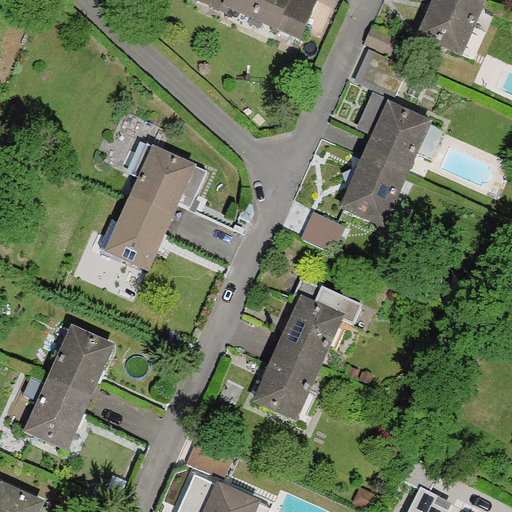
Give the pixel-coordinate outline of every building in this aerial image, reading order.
[(297,41),(315,0),(197,0),(223,11),(224,8),(297,41)] [(435,0),(418,40),(460,59),(486,0),(435,0)] [(373,31),(366,45),(397,59),(403,45),(373,31)] [(409,69),(376,54),(364,80),(398,95),(409,69)] [(432,125),(390,106),(342,211),(384,230),(432,125)] [(196,169),(154,150),(106,255),(148,274),(196,169)] [(334,250),(347,223),(318,209),(305,236),(334,250)] [(301,303),(344,321),(355,326),(363,308),(302,282),(294,300),(301,303)] [(344,321),(301,303),(254,406),(296,425),(344,321)] [(117,346),(75,327),(28,432),(69,451),(117,346)] [(0,511),(43,511),(47,505),(5,486),(0,496),(0,511)]
